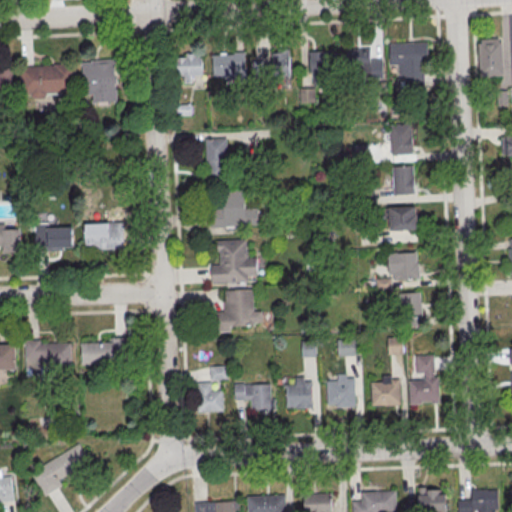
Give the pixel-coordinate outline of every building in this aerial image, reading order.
[(480,75),(502,74),(501,38),(479,38),(480,75)] [(395,42),(395,63),(399,63),(399,73),(426,72),(425,41),(395,42)] [(327,51),(312,51),(311,84),(326,84),(327,51)] [(202,55),(177,55),(177,75),(184,75),(184,82),(191,82),(191,74),(202,74),(202,55)] [(93,100),(116,100),(115,59),(82,60),(82,94),(93,94),(93,100)] [(390,123),(390,153),(411,153),(411,123),(390,123)] [(511,154),(511,133),(502,134),(502,155),(511,154)] [(227,137),(206,137),(206,175),(227,175),(227,137)] [(414,165),(393,165),(393,194),(414,194),(414,165)] [(258,225),(258,207),(245,207),(244,189),(209,190),(210,226),(258,225)] [(386,205),(386,229),(417,229),(417,205),(386,205)] [(0,223),(0,251),(20,251),(20,224),(0,223)] [(123,225),(84,225),(84,249),(123,249),(123,225)] [(74,250),(74,226),(44,226),(44,250),(74,250)] [(248,282),(248,275),(257,274),(257,257),(247,257),(246,238),(219,239),(219,263),(211,263),(211,282),(248,282)] [(418,278),(418,251),(387,251),(387,278),(418,278)] [(252,288),(224,289),(225,311),(216,311),(216,331),(232,331),(231,325),(261,325),(261,310),(253,310),(252,288)] [(400,317),(421,317),(421,292),(400,292),(400,317)] [(126,337),(111,337),(111,341),(80,342),(81,363),(106,363),(106,366),(127,365),(126,337)] [(402,337),(388,337),(388,353),(402,353),(402,337)] [(23,340),(39,339),(39,343),(69,342),(70,364),(45,364),(46,368),(24,368),(23,340)] [(337,354),(359,354),(359,339),(337,339),(337,354)] [(315,356),(315,342),(301,342),(301,356),(315,356)] [(0,343),(14,343),(15,368),(0,368),(0,343)] [(227,377),(227,366),(210,366),(210,377),(227,377)] [(409,380),(410,403),(419,402),(419,405),(438,405),(437,376),(429,376),(429,372),(420,373),(420,379),(409,380)] [(325,380),(326,404),(335,403),(335,406),(354,406),(353,377),(345,377),(345,373),(336,373),(336,380),(325,380)] [(369,382),(370,405),(379,405),(379,408),(398,407),(397,378),(389,378),(389,375),(380,375),(380,382),(369,382)] [(283,384),(284,407),(292,407),(292,410),(311,409),(311,380),(303,380),(303,376),(293,377),(293,383),(283,384)] [(198,382),(198,412),(222,412),(222,389),(211,389),(211,382),(198,382)] [(234,383),(234,399),(250,399),(250,409),(271,409),(271,383),(234,383)] [(44,494),(64,483),(61,477),(90,461),(81,443),(31,470),(44,494)] [(0,476),(10,475),(13,500),(0,501),(0,476)] [(417,495),(425,494),(424,489),(436,489),(436,494),(444,494),(444,511),(403,511),(403,503),(417,503),(417,495)] [(457,491),(496,489),(496,510),(458,511),(457,491)] [(360,500),(360,492),(394,490),(395,511),(350,511),(350,501),(360,500)] [(301,511),(301,494),(330,493),(330,511),(301,511)] [(245,511),(245,496),(283,494),(283,511),(245,511)] [(193,511),(193,502),(231,501),(231,511),(193,511)]
